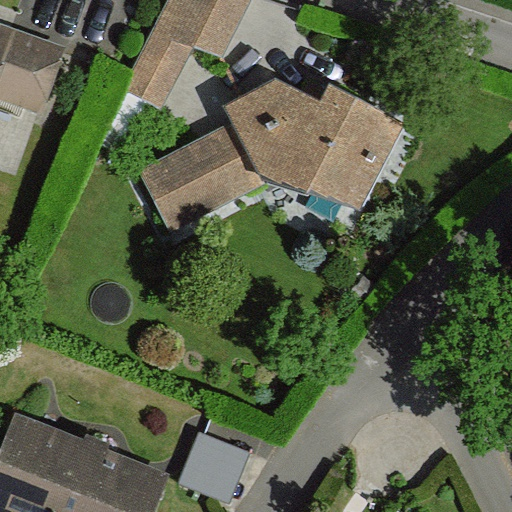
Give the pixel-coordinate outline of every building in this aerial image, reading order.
[(224,54),(247,0),(178,0),(151,53),(183,65),(193,46),(224,54)] [(0,98),(41,113),(63,51),(0,28),(0,98)] [(162,106),(183,65),(151,53),(131,92),(162,106)] [(353,208),(394,127),(341,99),(332,115),(277,86),(231,114),(237,128),(148,175),(176,228),(282,171),(353,208)] [(154,511),(165,485),(17,425),(0,468),(0,509),(7,511),(154,511)] [(241,479),(252,453),(201,433),(180,483),(231,504),(241,479)]
